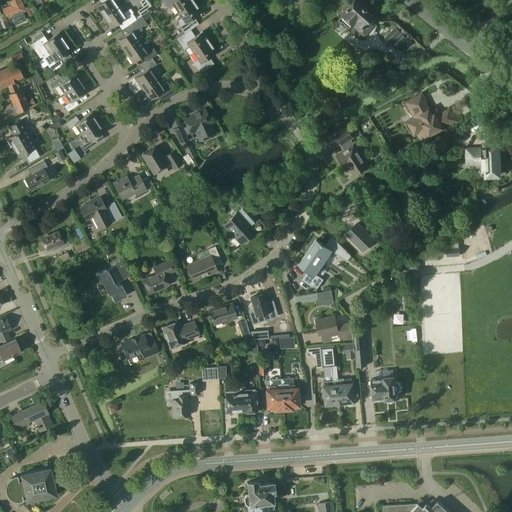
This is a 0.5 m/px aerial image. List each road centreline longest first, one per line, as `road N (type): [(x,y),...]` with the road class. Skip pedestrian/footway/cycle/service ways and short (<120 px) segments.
road 1 (residential): [(253,91),(287,119),(308,159),(305,207),(288,239),(220,291),(45,357)]
road 2 (tertiary): [(127,505),(156,479),(204,464),(511,442)]
road 3 (residential): [(0,228),(80,192),(146,129)]
road 4 (unclassified): [(511,80),(409,0)]
road 5 (unknown): [(78,434),(6,475),(4,491),(19,511)]
